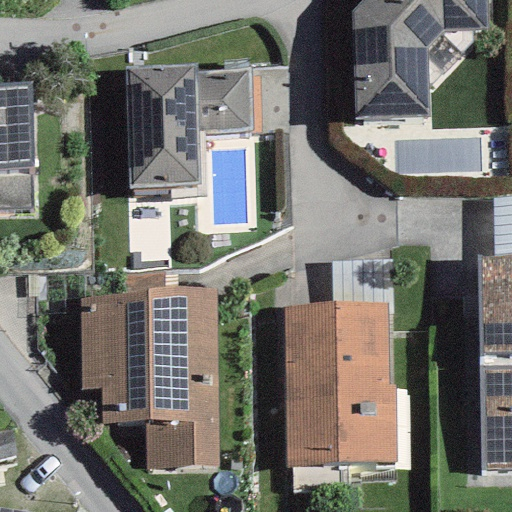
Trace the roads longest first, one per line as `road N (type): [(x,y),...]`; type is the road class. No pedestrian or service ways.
road 1 (residential): [(243,0),(94,38),(0,33)]
road 2 (residential): [(0,366),(117,511)]
